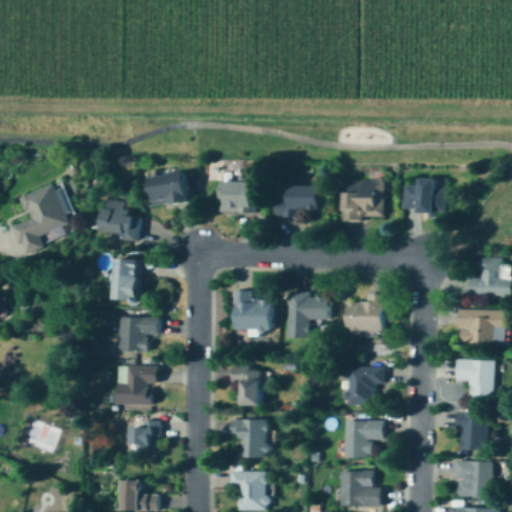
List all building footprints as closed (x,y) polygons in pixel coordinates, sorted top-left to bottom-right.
[(152,207),(191,202),(187,172),(148,177),(152,207)] [(405,185),(405,212),(446,213),(447,188),(438,188),(438,178),(421,178),(421,185),(405,185)] [(346,220),(385,220),(385,179),(346,179),(346,220)] [(222,181),(222,212),(259,212),(259,181),(222,181)] [(43,242),(76,232),(61,183),(20,196),(28,221),(12,225),(22,255),(45,248),(43,242)] [(277,217),(302,217),(302,210),(324,210),(324,186),(290,185),(290,196),(277,196),(277,217)] [(145,242),(146,234),(140,233),(142,216),(129,214),(131,203),(105,200),(100,235),(145,242)] [(115,303),(143,303),(143,259),(115,259),(115,303)] [(471,296),(511,296),(511,269),(502,269),(502,259),(480,259),(480,278),(471,278),(471,296)] [(273,300),(253,300),(253,291),(235,291),(235,331),(273,331),(273,300)] [(311,339),(311,320),(328,320),(328,294),(288,294),(288,339),(311,339)] [(368,303),(347,303),(347,334),(385,334),(385,295),(368,295),(368,303)] [(506,344),(506,308),(459,308),(459,344),(506,344)] [(160,337),(160,317),(119,317),(119,352),(149,352),(150,337),(160,337)] [(494,399),(494,361),(457,361),(457,381),(471,381),(471,399),(494,399)] [(118,406),(157,406),(157,368),(118,368),(118,406)] [(263,368),(233,368),(233,387),(241,387),(241,410),(263,410),(263,368)] [(380,368),(348,368),(348,406),(380,406),(380,368)] [(457,432),(460,432),(460,450),(488,450),(488,413),(457,413),(457,432)] [(269,420),(232,420),(232,439),(239,439),(239,458),(269,458),(269,420)] [(374,440),(385,440),(385,422),(346,422),(346,458),(374,458),(374,440)] [(159,453),(159,425),(130,425),(130,453),(159,453)] [(493,498),(493,462),(456,462),(456,498),(493,498)] [(341,507),(382,507),(382,488),(375,488),(375,471),(341,471),(341,507)] [(269,473),(231,472),(231,490),(239,490),(239,510),(268,511),(269,473)] [(122,511),(159,511),(159,495),(144,495),(144,481),(122,481),(122,511)]
